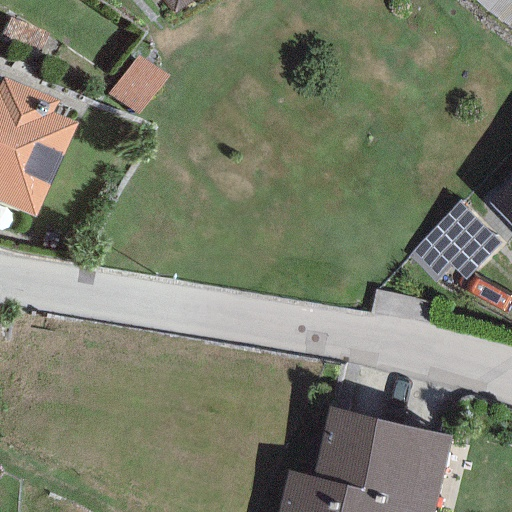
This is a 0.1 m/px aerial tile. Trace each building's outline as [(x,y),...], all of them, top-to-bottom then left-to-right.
[(190,0),(160,0),(171,15),(190,0)] [(167,77),(135,57),(106,93),(136,114),(167,77)] [(0,203),(34,218),(76,123),(52,113),(58,101),(3,77),(0,84),(0,203)] [(511,176),(486,203),(511,228),(511,176)] [(311,477),(287,471),(277,511),(432,511),(450,437),(328,407),(311,477)]
